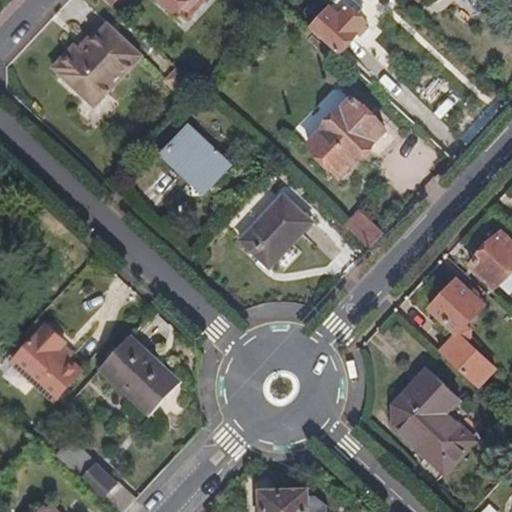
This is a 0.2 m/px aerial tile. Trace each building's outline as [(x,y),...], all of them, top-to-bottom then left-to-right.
[(184,0),(159,0),(173,12),(184,0)] [(311,22),(327,6),(320,0),(317,0),(303,15),(311,22)] [(357,34),(353,30),(362,20),(356,15),(355,16),(337,0),(336,0),(310,29),(338,55),(357,34)] [(137,11),(126,1),(115,12),(126,23),(137,11)] [(91,43),(106,26),(102,22),(86,38),(91,43)] [(107,97),(142,59),(106,26),(91,43),(81,55),(73,47),(52,70),(87,102),(99,89),(107,97)] [(202,74),(187,61),(178,71),(179,72),(192,84),(202,74)] [(185,102),(197,89),(192,84),(179,72),(168,86),(185,102)] [(197,89),(207,79),(202,74),(192,84),(197,89)] [(95,109),(107,97),(99,89),(87,102),(95,109)] [(343,177),(387,132),(353,99),(309,145),(343,177)] [(228,166),(187,129),(163,156),(204,193),(228,166)] [(311,224),(283,197),(241,242),(269,268),(311,224)] [(383,235),(358,213),(345,227),(370,249),(383,235)] [(495,289),(511,270),(511,244),(501,234),(471,267),(495,289)] [(466,327),(484,307),(457,281),(431,309),(458,335),(439,354),(475,388),(493,370),(465,343),(470,338),(470,331),(466,327)] [(54,402),(82,372),(59,351),(65,344),(46,326),(45,328),(36,320),(16,342),(25,349),(12,363),(54,402)] [(179,384),(130,339),(100,372),(149,417),(179,384)] [(474,441),(431,401),(446,386),(429,369),(394,407),(395,426),(445,473),(474,441)] [(48,450),(53,443),(42,433),(37,439),(48,450)] [(126,511),(137,501),(75,445),(60,461),(114,511),(126,511)] [(311,497),(311,494),(263,495),(263,511),(331,511),(331,509),(320,496),(311,497)]
